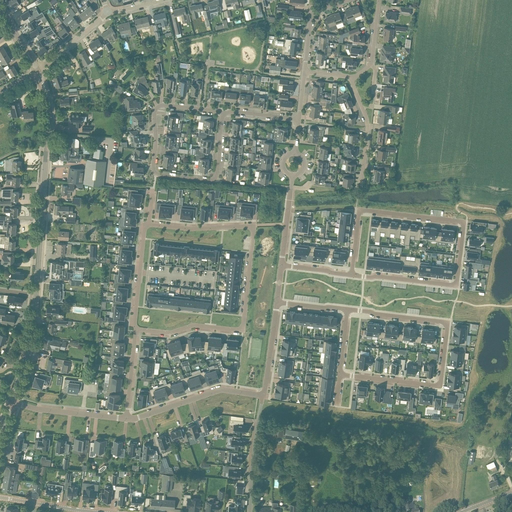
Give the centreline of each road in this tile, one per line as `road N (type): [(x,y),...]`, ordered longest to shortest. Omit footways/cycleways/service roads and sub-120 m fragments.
road 1 (residential): [(148,224),(253,226),(244,315),(242,330),(136,329)]
road 2 (residential): [(348,309),(448,322),(440,383),(339,375)]
road 3 (residential): [(126,419),(219,389),(263,395),(276,302)]
road 4 (residential): [(456,285),(464,222),(371,211),(360,210),(352,275)]
road 5 (tertiary): [(35,294),(48,132),(38,72)]
road 6 (residential): [(453,0),(433,168),(468,176)]
road 7 (residential): [(155,173),(157,106),(223,112)]
road 8 (residential): [(155,173),(214,179),(223,112)]
